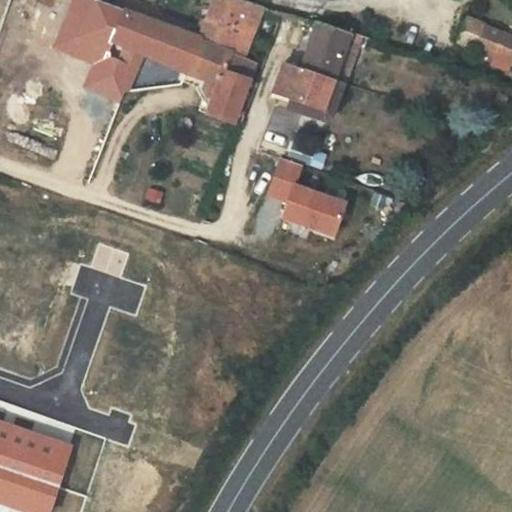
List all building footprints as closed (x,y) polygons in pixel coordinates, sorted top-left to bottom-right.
[(261,9),(235,0),(212,0),(199,38),(200,38),(233,51),(240,32),(250,36),(261,9)] [(200,38),(199,38),(123,11),(110,39),(142,54),(185,73),(200,38)] [(343,36),(316,24),(300,72),(283,65),(273,93),(290,99),(323,110),(347,42),(349,36),(344,34),(343,36)] [(510,63),(511,57),(511,36),(486,25),(476,50),(510,63)] [(250,36),(240,32),(233,51),(232,53),(242,57),(250,36)] [(349,36),(347,42),(360,47),(364,37),(350,33),(349,36)] [(225,72),(232,53),(233,51),(200,38),(185,73),(204,81),(200,89),(204,95),(210,97),(205,112),(232,123),(247,84),(249,79),(225,72)] [(360,47),(347,42),(323,110),(290,99),(287,108),(332,124),(360,47)] [(225,72),(249,79),(255,63),(242,57),(232,53),(225,72)] [(204,81),(185,73),(182,81),(196,87),(195,89),(203,100),(198,109),(205,112),(210,97),(204,95),(200,89),(204,81)] [(328,240),(340,201),(293,187),(299,166),(273,158),(261,198),(279,204),(273,223),(328,240)] [(0,501),(30,511),(45,511),(68,447),(0,424),(0,501)] [(99,511),(116,463),(68,447),(45,511),(99,511)]
